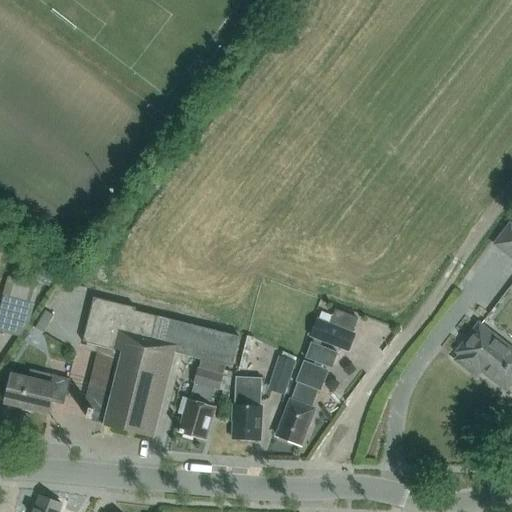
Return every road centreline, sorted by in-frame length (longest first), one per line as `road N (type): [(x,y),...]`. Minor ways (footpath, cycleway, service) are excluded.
road 1 (tertiary): [(454,506),(370,488),(257,491),(0,470)]
road 2 (unknown): [(511,198),(355,419),(349,487)]
